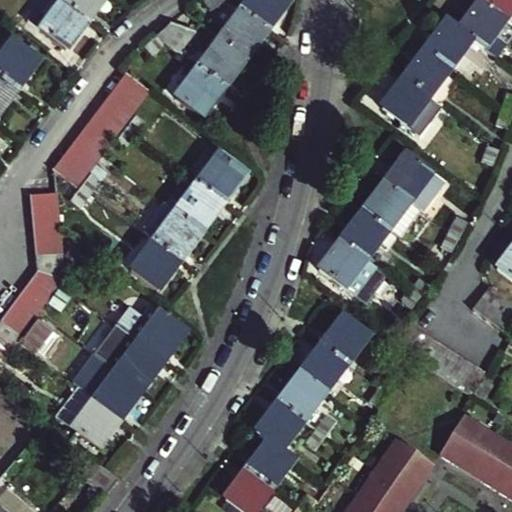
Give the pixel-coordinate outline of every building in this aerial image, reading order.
[(66,51),(89,21),(63,2),(62,4),(56,0),(44,0),(28,22),(66,51)] [(60,0),(63,2),(89,21),(104,0),(60,0)] [(200,0),(200,1),(207,10),(220,0),(200,0)] [(288,0),(250,0),(242,12),(267,31),(290,1),(288,0)] [(511,0),(483,0),(481,2),(506,21),(511,25),(511,0)] [(506,21),(481,2),(459,31),(473,42),(484,50),(494,36),(506,21)] [(267,31),(242,12),(221,40),(246,60),(267,31)] [(154,36),(164,43),(179,54),(195,33),(171,21),(154,36)] [(462,56),(473,42),(459,31),(448,23),(427,51),(452,69),(462,56)] [(148,41),(142,47),(150,57),(164,43),(154,36),(148,41)] [(503,42),(494,36),(484,50),(491,56),(492,56),(503,42)] [(221,40),(199,69),(225,89),(246,60),(221,40)] [(0,60),(0,79),(16,91),(39,62),(14,42),(0,60)] [(473,42),(462,56),(480,70),(491,56),(484,50),(473,42)] [(452,69),(427,51),(405,79),(430,98),(440,85),(452,69)] [(203,118),(225,89),(199,69),(177,99),(203,118)] [(129,75),(119,88),(140,104),(150,91),(129,75)] [(0,112),(16,91),(0,79),(0,112)] [(430,98),(405,79),(383,108),(407,127),(430,98)] [(430,98),(439,104),(449,91),(440,85),(430,98)] [(119,88),(110,100),(131,116),(140,104),(119,88)] [(110,100),(101,112),(122,128),(123,127),(131,116),(110,100)] [(511,131),(511,114),(507,111),(501,128),(511,131)] [(122,128),(101,112),(92,124),(113,140),(122,128)] [(124,128),(134,136),(144,123),(135,115),(124,128)] [(113,140),(92,124),(83,136),(104,152),(113,140)] [(134,136),(124,128),(114,142),(124,149),(134,136)] [(83,136),(74,148),(95,164),(101,156),(104,152),(83,136)] [(95,164),(74,148),(64,160),(85,176),(95,164)] [(498,170),(505,155),(494,151),(488,166),(498,170)] [(219,154),(197,184),(223,204),(245,175),(219,154)] [(421,211),(425,214),(447,186),(407,155),(385,184),(421,211)] [(64,160),(55,172),(76,188),(85,176),(64,160)] [(90,173),(81,186),(90,193),(100,180),(90,173)] [(176,212),(202,232),(223,204),(197,184),(176,212)] [(396,238),(399,240),(421,211),(385,184),(363,213),(388,232),(396,238)] [(90,193),(81,186),(70,199),(80,207),(90,193)] [(30,197),(32,212),(58,210),(57,193),(30,197)] [(180,261),(202,232),(176,212),(164,203),(142,232),(154,241),(180,261)] [(32,212),(33,227),(59,224),(58,210),(32,212)] [(366,261),(380,242),(388,232),(363,213),(341,241),(366,261)] [(462,243),(471,227),(460,221),(452,235),(462,243)] [(59,224),(33,227),(34,242),(61,239),(60,228),(59,224)] [(388,232),(380,242),(389,249),(396,238),(388,232)] [(462,243),(452,235),(443,251),(454,257),(462,243)] [(36,257),(62,254),(61,239),(34,242),(36,257)] [(157,290),(180,261),(154,241),(131,271),(157,290)] [(366,261),(341,241),(319,270),(354,297),(376,268),(366,261)] [(511,280),(511,251),(498,270),(511,280)] [(64,282),(62,254),(36,257),(37,273),(64,282)] [(50,302),(64,282),(37,273),(37,274),(29,285),(50,302)] [(421,283),(412,295),(422,303),(431,291),(421,283)] [(50,302),(29,285),(20,297),(41,314),(50,302)] [(473,310),(485,319),(501,297),(488,288),(473,310)] [(401,309),(412,318),(422,303),(412,295),(401,309)] [(11,309),(33,325),(39,316),(41,314),(20,297),(11,309)] [(511,305),(501,297),(485,319),(497,328),(511,307),(511,305)] [(129,307),(116,325),(138,342),(164,360),(185,330),(149,304),(141,315),(129,307)] [(511,307),(497,328),(509,337),(511,332),(511,307)] [(23,338),(33,325),(11,309),(2,321),(23,338)] [(322,347),(346,365),(368,335),(344,317),(322,347)] [(0,323),(0,338),(15,349),(18,345),(23,338),(2,321),(0,323)] [(408,324),(402,334),(396,342),(393,347),(406,355),(420,332),(408,324)] [(388,336),(396,342),(402,334),(394,328),(388,336)] [(420,332),(406,355),(415,361),(420,364),(435,341),(420,332)] [(0,355),(7,360),(15,349),(0,338),(0,355)] [(435,341),(420,364),(432,371),(447,348),(435,341)] [(142,390),(164,360),(138,342),(132,350),(121,342),(106,364),(142,390)] [(346,365),(322,347),(301,374),(300,376),(324,394),(346,365)] [(447,348),(432,371),(445,379),(460,356),(447,348)] [(460,356),(445,379),(457,387),(473,364),(460,356)] [(96,399),(95,401),(121,420),(142,390),(106,364),(104,362),(85,390),(96,399)] [(457,387),(471,396),(486,372),(473,364),(457,387)] [(279,403),(303,422),(324,394),(300,376),(279,403)] [(390,397),(399,384),(389,377),(380,390),(390,397)] [(390,397),(380,390),(370,403),(380,411),(390,397)] [(100,449),(121,420),(95,401),(74,430),(100,449)] [(303,422),(279,403),(256,433),(268,442),(281,452),(303,422)] [(440,453),(471,473),(495,436),(464,417),(440,453)] [(349,456),(358,443),(349,436),(339,449),(349,456)] [(511,446),(495,436),(471,473),(498,490),(511,469),(511,446)] [(376,469),(413,493),(432,464),(395,440),(376,469)] [(268,442),(247,470),(272,489),(293,461),(281,452),(268,442)] [(349,456),(339,449),(329,463),(339,470),(349,456)] [(120,478),(94,460),(80,476),(107,494),(120,478)] [(358,496),(381,511),(400,511),(413,493),(376,469),(358,496)] [(511,469),(498,490),(511,498),(511,469)] [(241,511),(254,511),(272,489),(247,470),(225,500),(241,511)] [(300,511),(309,511),(313,507),(316,502),(306,495),(297,509),(300,511)] [(381,511),(358,497),(347,511),(381,511)]
